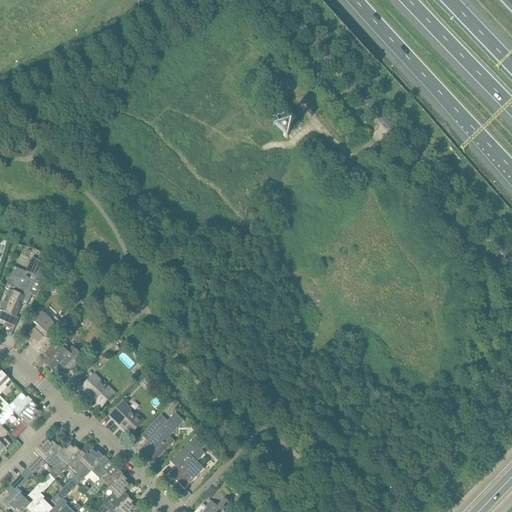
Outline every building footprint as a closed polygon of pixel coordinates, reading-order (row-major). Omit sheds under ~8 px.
[(0,310),(2,312),(0,315),(0,319),(5,322),(15,327),(15,326),(18,318),(15,317),(21,304),(23,299),(28,301),(31,295),(32,293),(37,295),(43,281),(50,266),(42,262),(39,261),(33,275),(25,272),(14,267),(10,277),(4,289),(9,291),(0,310)] [(37,326),(29,335),(33,339),(29,343),(38,352),(64,326),(55,317),(51,321),(42,313),(33,322),(37,326)] [(62,336),(44,354),(49,359),(45,364),(54,372),(56,370),(63,377),(82,357),(75,351),(72,355),(71,354),(70,354),(70,355),(69,355),(65,351),(69,347),(65,344),(67,341),(62,336)] [(0,408),(4,412),(9,406),(0,396),(0,387),(3,384),(5,386),(10,380),(0,370),(0,408)] [(94,375),(80,389),(86,394),(87,394),(101,408),(115,393),(107,386),(105,388),(98,382),(100,380),(94,375)] [(0,415),(0,425),(1,426),(13,414),(12,413),(14,411),(23,420),(21,422),(22,422),(27,427),(29,425),(32,422),(41,412),(36,407),(37,406),(32,401),(31,402),(27,398),(28,397),(27,397),(26,398),(21,394),(16,399),(9,406),(4,412),(0,415)] [(129,408),(123,402),(109,417),(115,422),(116,421),(130,435),(144,421),(136,414),(134,416),(127,409),(129,408)] [(151,438),(147,442),(142,448),(155,461),(169,447),(164,443),(184,421),(175,413),(167,421),(161,415),(144,432),(151,438)] [(8,433),(1,426),(0,425),(0,453),(1,454),(6,449),(5,448),(10,444),(11,445),(11,444),(4,437),(8,433)] [(173,459),(170,462),(176,468),(177,466),(181,470),(173,478),(184,489),(199,474),(204,469),(197,462),(205,453),(202,450),(205,447),(205,445),(196,436),(189,443),(182,450),(173,459)] [(45,460),(54,469),(61,462),(56,457),(62,451),(58,447),(59,446),(53,441),(52,442),(48,437),(33,452),(38,457),(26,469),(32,475),(44,462),(43,462),(45,460)] [(70,442),(62,451),(56,457),(61,462),(54,469),(49,474),(55,480),(67,467),(66,467),(68,465),(77,474),(84,467),(79,463),(85,456),(80,452),(81,451),(76,446),(75,447),(70,442)] [(91,470),(100,479),(106,472),(113,465),(109,460),(108,460),(107,461),(103,457),(104,456),(99,451),(97,452),(93,448),(87,454),(85,456),(79,463),(84,467),(77,474),(72,479),(78,485),(90,472),(89,471),(91,470)] [(86,493),(91,498),(92,499),(104,486),(104,485),(105,484),(114,493),(112,495),(117,499),(123,493),(124,493),(125,492),(132,485),(127,480),(128,479),(123,474),(122,475),(117,471),(118,470),(118,469),(113,465),(100,479),(90,489),(89,490),(88,492),(87,493),(86,493)] [(231,471),(227,475),(231,479),(236,475),(231,471)] [(10,495),(3,502),(4,503),(5,502),(9,506),(8,507),(12,511),(13,511),(14,511),(15,511),(22,511),(26,508),(28,506),(33,501),(28,496),(27,497),(17,488),(19,487),(20,488),(28,479),(22,473),(9,486),(7,488),(5,491),(10,495)] [(33,501),(28,506),(26,508),(30,511),(49,511),(50,511),(56,506),(51,501),(49,502),(40,494),(42,492),(42,493),(55,480),(49,474),(28,496),(33,501)] [(77,511),(80,510),(79,510),(81,508),(77,504),(75,506),(74,505),(73,507),(63,498),(65,497),(66,498),(78,485),(72,479),(63,488),(51,501),(56,506),(50,511),(49,511),(77,511)] [(210,488),(204,494),(209,499),(214,491),(210,488)] [(133,511),(138,507),(133,503),(134,501),(129,496),(128,497),(124,493),(123,493),(117,499),(112,495),(95,511),(133,511)] [(205,507),(207,509),(203,511),(220,511),(221,511),(230,511),(233,509),(227,504),(227,501),(225,502),(222,499),(216,506),(211,501),(205,507)]
